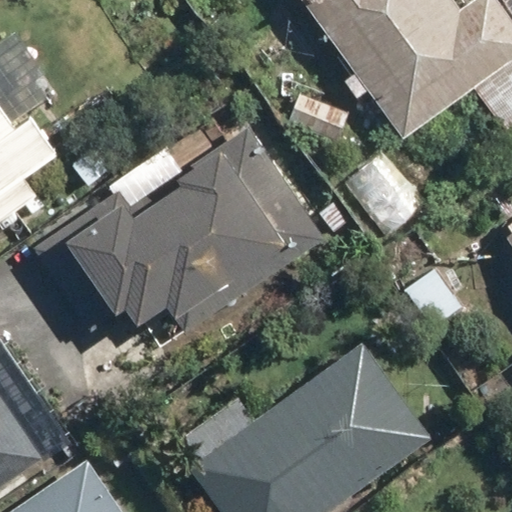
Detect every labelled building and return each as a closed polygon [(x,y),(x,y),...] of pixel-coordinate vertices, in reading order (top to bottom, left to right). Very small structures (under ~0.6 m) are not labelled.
[(314,0),(357,63),(345,71),(363,98),(380,87),(412,133),(479,87),(511,136),(511,1),(511,0),(466,0),(465,1),(463,0),(314,0)] [(0,219),(45,188),(31,167),(68,141),(42,106),(62,91),(17,28),(0,40),(0,219)] [(173,139),(13,258),(72,337),(122,300),(162,354),(350,213),(333,190),(313,204),(252,122),(193,165),(173,139)] [(439,258),(403,285),(437,331),(473,304),(439,258)] [(0,480),(76,430),(6,323),(0,327),(0,480)] [(242,387),(178,435),(235,511),(322,511),(436,428),(365,332),(259,411),(242,387)] [(6,511),(133,511),(94,453),(6,511)]
